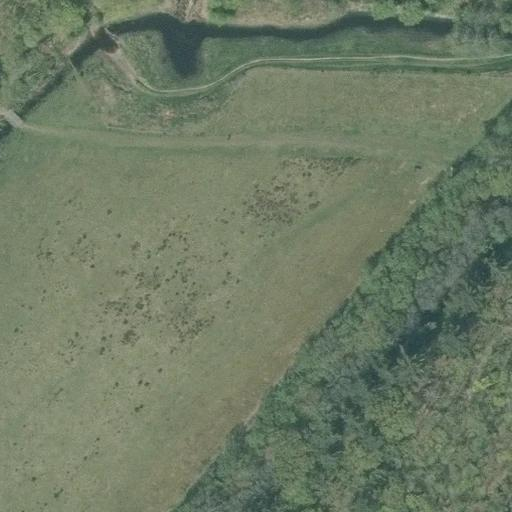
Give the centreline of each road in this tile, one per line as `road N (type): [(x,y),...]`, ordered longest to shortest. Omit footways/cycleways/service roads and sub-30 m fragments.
road 1 (unknown): [(511,64),(254,64),(196,94),(152,98),(117,70),(74,0)]
road 2 (unknown): [(511,330),(471,392),(486,456),(511,497)]
